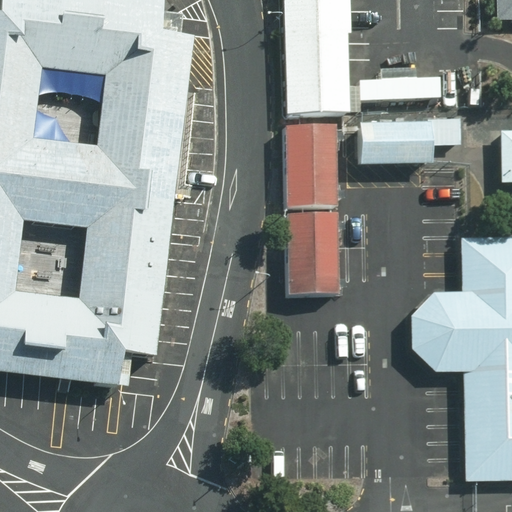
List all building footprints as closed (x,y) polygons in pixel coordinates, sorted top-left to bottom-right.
[(190,40),(177,39),(180,18),(161,15),(162,1),(149,0),(0,0),(0,374),(126,389),(130,357),(153,360),(190,40)] [(344,0),(280,0),(284,118),(348,116),(344,0)] [(511,0),(495,0),(496,22),(511,21),(511,0)] [(360,79),(359,100),(438,101),(438,81),(411,80),(412,70),(395,69),(395,80),(360,79)] [(360,127),(360,166),(431,165),(431,148),(459,147),(459,120),(424,121),(424,126),(360,127)] [(331,121),(282,122),(284,205),(333,204),(331,121)] [(511,133),(499,133),(501,185),(511,185),(511,240),(470,241),(461,242),(462,295),(435,295),(409,322),(409,349),(438,376),(464,375),(467,484),(473,484),(511,483),(511,133)] [(333,211),(284,212),(286,295),(335,294),(333,211)]
